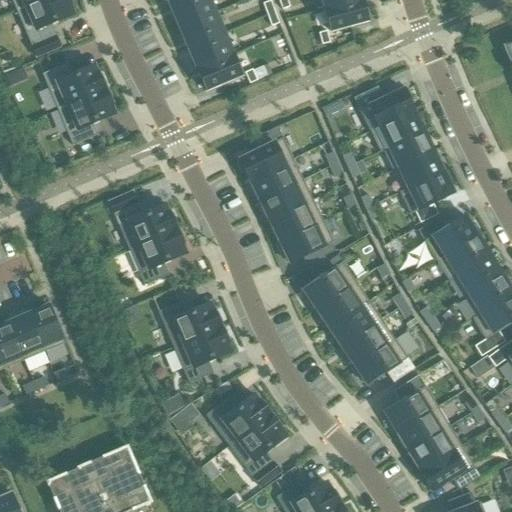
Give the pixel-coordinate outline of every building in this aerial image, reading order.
[(10,0),(16,12),(42,0),(10,0)] [(69,0),(42,0),(16,12),(36,59),(60,49),(49,26),(73,15),(69,5),(71,4),(69,0)] [(208,0),(183,0),(169,6),(179,28),(214,12),(208,0)] [(270,0),(262,3),(266,15),(274,12),(270,0)] [(286,0),(277,0),(281,9),(289,6),(286,0)] [(321,0),(324,9),(356,0),(321,0)] [(361,0),(356,0),(324,9),(331,31),(368,21),(361,0)] [(214,12),(179,28),(188,49),(223,33),(214,12)] [(274,12),(266,15),(271,26),(278,23),(274,12)] [(327,32),(319,34),(322,45),(330,43),(327,32)] [(223,33),(188,49),(197,70),(232,55),(223,33)] [(232,55),(197,70),(206,91),(242,76),(232,55)] [(65,66),(42,76),(58,111),(107,90),(101,76),(98,77),(94,67),(70,77),(65,66)] [(252,70),(245,73),(250,85),(257,81),(253,71),(252,70)] [(376,89),(354,100),(370,132),(413,111),(408,101),(413,99),(408,89),(404,91),(403,90),(381,100),(376,89)] [(107,90),(58,111),(68,135),(64,136),(74,160),(101,149),(91,125),(115,115),(110,105),(113,104),(107,90)] [(339,101),(322,109),(326,118),(343,110),(339,101)] [(413,111),(370,132),(380,153),(423,132),(413,111)] [(240,161),(236,163),(241,175),(245,173),(250,181),(293,160),(278,128),(277,128),(254,140),(259,149),(239,159),(240,160),(240,161)] [(423,132),(380,153),(380,154),(385,151),(394,171),(433,153),(423,132)] [(333,152),(325,155),(330,167),(338,164),(333,152)] [(349,152),(342,155),(347,167),(354,164),(349,152)] [(433,153),(394,171),(403,190),(399,192),(400,194),(443,173),(433,153)] [(293,160),(250,181),(259,202),(303,181),(293,160)] [(338,164),(330,167),(335,179),(343,175),(338,164)] [(354,164),(347,167),(352,179),(360,175),(354,164)] [(443,173),(400,194),(410,215),(453,194),(449,185),(452,183),(446,172),(443,173)] [(303,181),(259,202),(269,223),(313,201),(303,181)] [(131,192),(108,202),(129,251),(179,229),(172,214),(170,215),(165,206),(141,216),(131,192)] [(350,195),(343,198),(348,210),(356,206),(350,195)] [(368,195),(360,198),(365,209),(373,206),(368,195)] [(313,201),(269,223),(279,243),(323,222),(313,201)] [(373,206),(365,209),(370,221),(378,218),(373,206)] [(439,219),(417,232),(419,234),(422,240),(423,241),(436,261),(477,236),(480,233),(474,222),(470,225),(464,216),(444,228),(444,226),(440,221),(439,219)] [(279,243),(276,245),(281,256),(285,255),(289,265),(321,250),(324,257),(335,252),(332,244),(333,244),(323,222),(279,243)] [(179,229),(129,251),(144,287),(168,277),(163,265),(187,255),(182,245),(185,244),(179,229)] [(477,236),(436,261),(449,282),(456,277),(489,256),(477,236)] [(334,269),(303,289),(309,298),(305,301),(312,311),(312,312),(316,309),(356,282),(343,263),(338,256),(329,262),(334,269)] [(489,256),(456,277),(468,296),(501,275),(489,256)] [(384,265),(377,269),(382,280),(390,276),(384,265)] [(468,296),(464,299),(477,318),(511,295),(511,291),(501,275),(468,296)] [(409,279),(402,283),(408,294),(415,290),(409,279)] [(356,282),(316,309),(328,328),(369,301),(356,282)] [(399,294),(392,298),(398,309),(405,305),(399,294)] [(511,295),(477,318),(473,320),(486,341),(511,323),(511,295)] [(369,301),(328,328),(341,347),(381,320),(369,301)] [(181,302),(158,312),(173,349),(223,327),(217,312),(214,313),(210,304),(186,314),(181,302)] [(38,311),(29,315),(45,353),(65,344),(49,306),(47,307),(45,304),(36,308),(38,311)] [(405,305),(398,309),(405,320),(412,315),(405,305)] [(426,307),(420,312),(427,322),(433,318),(426,307)] [(8,324),(25,362),(45,353),(29,315),(8,324)] [(433,318),(427,322),(434,333),(440,328),(433,318)] [(381,320),(341,347),(354,366),(394,340),(381,320)] [(0,359),(5,370),(25,362),(8,324),(7,324),(5,321),(0,322),(0,359)] [(223,327),(173,349),(189,385),(213,375),(208,363),(231,353),(227,343),(230,342),(223,327)] [(354,366),(350,369),(357,379),(361,377),(367,386),(387,373),(394,384),(414,370),(408,359),(394,340),(354,366)] [(482,343),(475,347),(482,358),(488,354),(482,343)] [(494,353),(488,358),(495,368),(502,363),(494,353)] [(65,370),(53,375),(57,382),(68,378),(65,370)] [(399,404),(384,413),(389,422),(386,424),(392,435),(396,433),(437,408),(424,388),(418,377),(392,393),(399,404)] [(34,383),(37,391),(48,386),(45,378),(34,383)] [(26,396),(37,391),(34,383),(23,388),(26,396)] [(0,397),(0,406),(9,403),(5,395),(0,397)] [(226,401),(205,416),(229,448),(273,415),(263,402),(261,404),(254,395),(233,411),(226,401)] [(471,399),(464,403),(471,414),(478,409),(471,399)] [(437,408),(396,433),(408,453),(449,428),(437,408)] [(478,409),(471,414),(478,424),(485,419),(478,409)] [(497,409),(490,414),(497,424),(504,419),(497,409)] [(273,415),(229,448),(253,479),(260,488),(280,473),(274,464),(266,454),(287,438),(280,430),(282,428),(273,415)] [(504,419),(497,424),(505,434),(511,429),(504,419)] [(449,428),(408,453),(420,472),(460,447),(449,428)] [(460,447),(420,472),(432,493),(452,481),(458,491),(480,478),(460,447)] [(130,511),(151,503),(127,448),(78,469),(78,470),(47,483),(59,511),(130,511)] [(298,485),(276,497),(284,511),(329,511),(343,504),(335,490),(332,492),(327,482),(304,496),(298,485)] [(451,511),(483,511),(480,502),(476,504),(471,492),(447,502),(451,511)] [(19,511),(12,494),(0,499),(0,511),(19,511)] [(237,494),(228,501),(234,510),(244,503),(237,494)]
